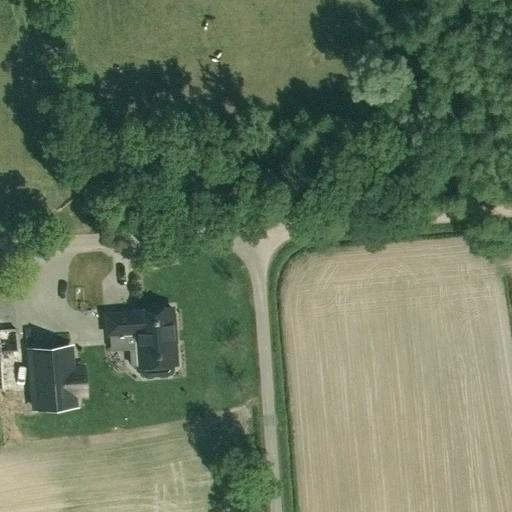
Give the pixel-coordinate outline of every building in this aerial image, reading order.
[(139,340),(174,337),(174,328),(175,328),(174,315),(173,315),(172,308),(136,311),(137,314),(107,316),(108,335),(138,332),(139,340)] [(107,324),(85,327),(86,340),(108,337),(107,324)] [(18,352),(17,331),(0,331),(0,389),(2,389),(1,352),(18,352)] [(115,351),(137,351),(138,336),(116,336),(115,351)] [(177,364),(174,337),(139,340),(141,372),(144,377),(168,376),(173,370),(173,365),(177,364)] [(85,393),(83,365),(74,365),(74,358),(71,358),(70,347),(29,350),(34,408),(74,405),(73,394),(85,393)]
